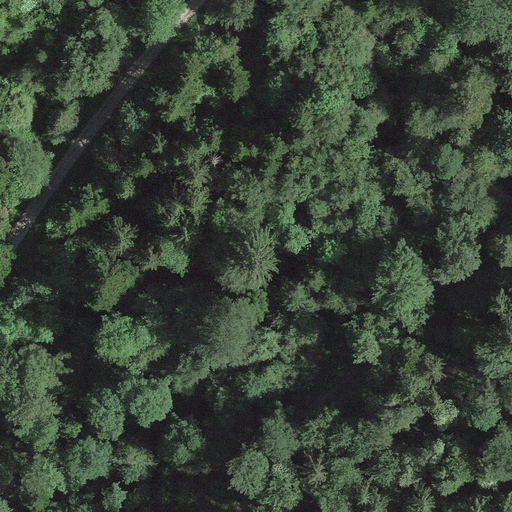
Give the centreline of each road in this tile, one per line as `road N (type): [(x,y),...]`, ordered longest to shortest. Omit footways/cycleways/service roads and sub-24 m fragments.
road 1 (track): [(511,214),(296,427),(243,511)]
road 2 (track): [(0,270),(92,129),(200,0)]
